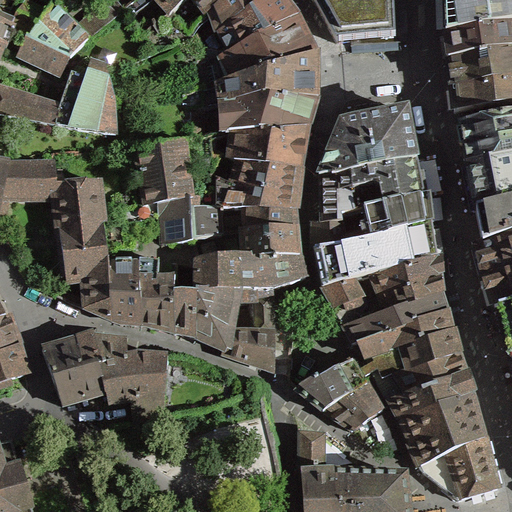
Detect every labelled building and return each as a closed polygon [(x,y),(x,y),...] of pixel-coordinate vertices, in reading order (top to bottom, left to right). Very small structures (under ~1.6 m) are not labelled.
[(48,13),(23,0),(18,0),(12,13),(0,8),(0,25),(12,30),(29,38),(30,38),(48,13)] [(58,22),(64,16),(77,0),(60,0),(54,8),(52,7),(48,13),(58,22)] [(102,0),(116,17),(124,11),(142,35),(170,15),(169,14),(184,0),(102,0)] [(191,0),(204,17),(209,13),(223,0),(191,0)] [(269,0),(218,37),(214,29),(200,37),(206,47),(212,56),(218,52),(220,58),(221,60),(298,21),(284,3),(282,0),(269,0)] [(223,0),(209,13),(213,23),(214,29),(218,37),(269,0),(223,0)] [(311,0),(313,3),(336,43),(338,43),(395,39),(393,0),(311,0)] [(511,25),(511,0),(444,0),(444,6),(445,32),(446,36),(511,25)] [(89,41),(64,16),(58,22),(48,13),(30,38),(29,38),(28,40),(70,60),(71,60),(89,41)] [(214,58),(202,62),(207,89),(318,58),(316,55),(304,32),(298,21),(221,60),(220,58),(219,59),(219,57),(214,59),(214,58)] [(0,49),(3,51),(11,32),(12,30),(0,25),(0,49)] [(448,61),(511,49),(511,25),(446,36),(444,37),(443,38),(445,45),(447,60),(448,61)] [(19,58),(60,77),(70,60),(28,40),(19,58)] [(451,89),(511,78),(511,49),(448,61),(447,61),(448,69),(451,89)] [(203,89),(204,90),(181,97),(184,109),(215,105),(215,109),(220,108),(220,107),(266,97),(318,103),(318,100),(318,94),(318,62),(318,59),(318,58),(207,89),(203,89)] [(55,126),(116,136),(114,98),(104,66),(95,63),(89,80),(72,75),(61,109),(55,126)] [(511,78),(451,89),(453,101),(454,113),(494,107),(511,103),(511,78)] [(0,89),(0,115),(55,126),(61,109),(0,89)] [(222,136),(232,135),(229,158),(242,165),(242,162),(301,172),(303,164),(309,130),(311,124),(312,121),(313,118),(317,105),(318,105),(318,103),(266,97),(220,107),(220,108),(215,109),(204,111),(204,134),(222,133),(222,136)] [(319,178),(334,176),(335,178),(361,173),(416,163),(411,139),(406,112),(340,125),(341,126),(331,150),(319,178)] [(511,118),(460,126),(468,167),(511,158),(511,118)] [(197,200),(192,200),(185,141),(135,150),(145,206),(101,213),(100,213),(106,253),(135,250),(131,224),(165,219),(166,246),(194,244),(193,239),(192,210),(196,210),(197,200)] [(206,180),(198,176),(197,200),(196,210),(296,213),(297,206),(301,172),(242,162),(242,165),(229,158),(223,156),(206,180)] [(511,158),(468,167),(470,177),(476,211),(511,202),(511,158)] [(314,245),(314,253),(315,253),(395,236),(432,225),(430,208),(429,198),(423,199),(419,176),(416,163),(361,173),(335,178),(334,176),(319,178),(320,226),(314,226),(314,245)] [(63,178),(54,179),(54,166),(8,166),(2,196),(54,196),(66,284),(83,283),(85,310),(94,314),(113,323),(109,269),(106,253),(100,213),(101,213),(97,182),(77,185),(64,185),(63,178)] [(482,242),(476,244),(477,246),(511,235),(511,202),(476,211),(478,220),(482,242)] [(192,210),(193,239),(194,244),(199,263),(198,264),(237,259),(237,260),(300,258),(299,246),(298,231),(297,229),(297,223),(296,213),(196,210),(192,210)] [(395,236),(315,253),(314,253),(319,274),(322,290),(438,260),(433,234),(432,227),(432,225),(395,236)] [(486,277),(511,269),(511,235),(477,246),(479,253),(486,277)] [(198,296),(252,291),(273,289),(274,291),(282,288),(306,279),(300,258),(237,260),(237,259),(198,264),(198,270),(196,270),(195,279),(196,282),(195,297),(198,296)] [(135,269),(109,269),(113,323),(121,326),(125,326),(141,327),(142,327),(141,261),(136,260),(135,269)] [(141,260),(141,261),(142,327),(147,328),(175,335),(173,293),(175,293),(175,279),(158,278),(159,262),(141,260)] [(341,307),(378,296),(440,279),(439,270),(438,260),(322,290),(325,296),(333,311),(341,307)] [(511,269),(486,277),(488,285),(495,308),(499,307),(511,302),(511,269)] [(378,296),(385,313),(442,296),(441,285),(440,279),(378,296)] [(254,303),(256,334),(274,335),(273,308),(273,289),(252,291),(254,303)] [(227,335),(232,308),(254,303),(252,291),(198,296),(195,340),(205,344),(222,352),(223,352),(227,335)] [(175,295),(175,293),(173,293),(175,335),(180,336),(194,339),(195,340),(198,296),(195,297),(175,295)] [(343,329),(385,313),(378,296),(341,307),(333,311),(337,318),(343,329)] [(445,305),(442,296),(385,313),(343,329),(348,338),(352,346),(358,344),(358,343),(448,314),(445,305)] [(511,359),(511,302),(499,307),(501,318),(511,359)] [(361,349),(365,358),(452,333),(449,320),(448,314),(358,343),(358,344),(361,349)] [(0,383),(27,375),(9,316),(0,318),(0,383)] [(389,402),(399,421),(472,397),(473,397),(462,361),(453,334),(452,333),(365,358),(371,370),(385,395),(388,401),(389,402)] [(256,334),(233,335),(227,335),(223,352),(222,352),(221,355),(234,360),(273,374),(274,367),(274,335),(256,334)] [(98,365),(99,369),(126,362),(126,360),(125,344),(94,340),(93,338),(88,339),(88,337),(78,340),(78,341),(77,342),(81,369),(98,365)] [(167,371),(172,372),(173,364),(173,360),(168,359),(136,358),(126,360),(126,362),(99,369),(98,365),(81,369),(77,342),(71,343),(42,351),(62,407),(79,402),(107,394),(108,399),(109,404),(131,401),(135,425),(163,420),(167,371)] [(302,397),(321,412),(367,386),(355,367),(353,364),(354,364),(353,361),(352,362),(349,358),(334,368),(333,367),(332,368),(321,374),(319,375),(319,377),(317,378),(316,377),(314,378),(303,385),(301,385),(302,387),(298,389),(295,391),(302,397)] [(331,419),(352,433),(383,412),(367,386),(321,412),(331,419)] [(458,502),(497,491),(480,428),(472,397),(399,421),(408,441),(424,474),(458,502)] [(300,473),(301,473),(323,474),(323,447),(323,438),(300,435),(300,444),(300,473)] [(0,511),(31,511),(31,509),(33,508),(26,486),(20,464),(17,464),(11,442),(0,445),(0,511)] [(408,511),(406,496),(404,478),(323,474),(301,473),(304,511),(408,511)]
